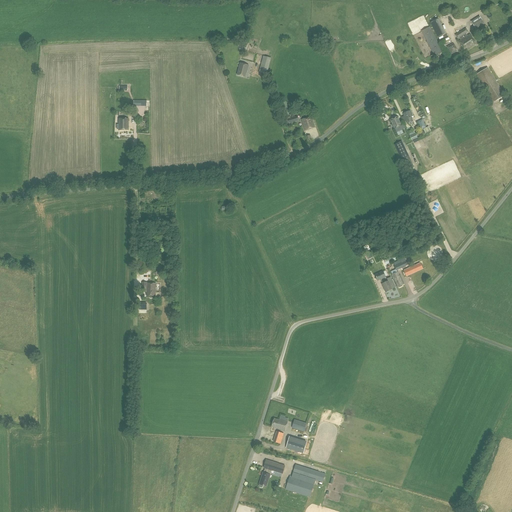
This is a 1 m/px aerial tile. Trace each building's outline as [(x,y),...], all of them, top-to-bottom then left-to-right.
[(471,21),(476,29),(484,24),(479,16),(471,21)] [(438,38),(446,34),(438,19),(430,23),(438,38)] [(422,31),(434,56),(443,52),(430,27),(422,31)] [(455,35),(458,39),(460,37),(462,40),(460,42),(466,51),(476,44),(470,35),(468,36),(466,33),(468,32),(466,28),(455,35)] [(457,51),(453,43),(447,47),(451,54),(457,51)] [(271,58),(263,56),(259,72),(267,74),(271,58)] [(247,70),(249,65),(240,63),(237,75),(245,77),(247,70)] [(488,68),(476,75),(493,102),(505,95),(488,68)] [(290,113),(286,101),(278,104),(280,110),(281,110),(282,115),(290,113)] [(411,119),(412,119),(408,112),(403,114),(406,121),(408,124),(413,121),(411,119)] [(290,116),(287,117),(289,124),(299,121),(298,116),(295,117),(294,115),(291,116),(292,118),(291,118),(290,116)] [(305,131),(315,128),(311,117),(302,120),(305,131)] [(390,120),(392,123),(394,129),(402,125),(397,117),(390,120)] [(118,130),(128,130),(128,119),(119,119),(119,125),(118,125),(118,130)] [(401,131),(403,137),(404,140),(405,139),(406,142),(412,140),(417,138),(415,133),(409,136),(408,135),(405,129),(401,131)] [(414,167),(402,141),(394,145),(406,170),(414,167)] [(369,247),(368,244),(364,246),(365,249),(364,249),(366,252),(368,256),(372,254),(370,250),(369,247)] [(386,264),(392,262),(396,260),(394,255),(392,256),(392,257),(384,260),(386,264)] [(140,272),(148,272),(148,260),(140,260),(140,272)] [(397,270),(407,265),(405,260),(402,262),(401,260),(393,263),(397,270)] [(411,267),(404,270),(406,276),(413,273),(423,268),(420,263),(411,267)] [(375,275),(377,281),(386,278),(383,272),(375,275)] [(402,286),(402,285),(405,284),(401,275),(400,275),(398,272),(392,275),(398,287),(399,286),(399,287),(402,286)] [(392,289),(392,288),(395,287),(392,280),(382,284),(385,292),(392,289)] [(142,292),(147,292),(147,296),(155,296),(156,284),(147,283),(147,286),(142,286),(142,292)] [(274,419),(272,427),(276,428),(275,428),(285,431),(287,422),(280,419),(279,420),(274,419)] [(292,428),(304,431),(306,423),(295,420),(292,428)] [(281,444),(284,434),(277,431),(274,442),(281,444)] [(285,448),(298,452),(301,442),(289,437),(285,448)] [(260,487),(261,487),(263,487),(263,485),(266,486),(270,474),(271,470),(282,474),(285,466),(266,460),(264,468),(265,468),(264,472),(263,472),(259,484),(260,484),(259,486),(260,487)] [(323,483),(326,474),(296,464),(293,473),(323,483)] [(310,497),(314,484),(290,476),(285,490),(310,497)]
